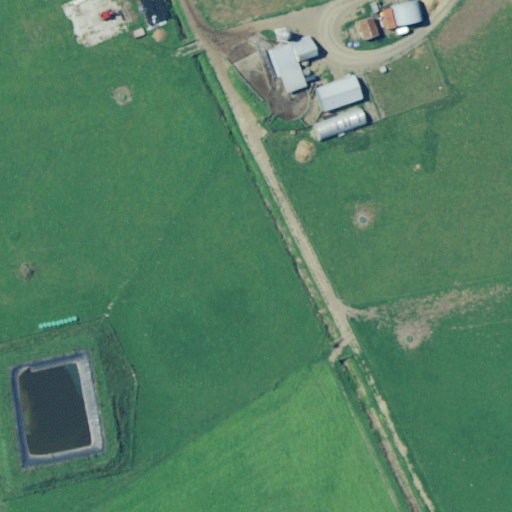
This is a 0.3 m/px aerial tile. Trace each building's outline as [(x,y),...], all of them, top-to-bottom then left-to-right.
[(421,21),(417,1),(389,7),(394,27),(421,21)] [(377,35),(371,18),(354,24),(361,41),(377,35)] [(314,56),(307,38),(269,51),(284,94),(304,87),(295,63),(314,56)] [(359,99),(351,77),(313,90),(321,112),(359,99)] [(362,125),(357,109),(313,126),(318,141),(362,125)]
